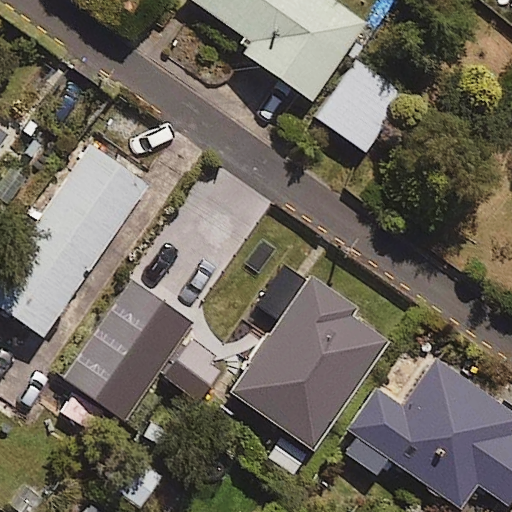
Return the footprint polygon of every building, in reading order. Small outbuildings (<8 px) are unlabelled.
[(356,18),(330,0),(190,0),(238,34),(231,45),(302,95),(356,18)] [(401,93),(352,57),(311,113),(358,148),(401,93)] [(143,180),(89,141),(36,214),(27,208),(0,246),(0,307),(34,332),(143,180)] [(384,333),(304,275),(223,386),(303,444),(384,333)] [(152,376),(97,335),(65,378),(120,418),(152,376)] [(41,368),(5,342),(0,348),(0,395),(14,405),(41,368)] [(342,425),(452,506),(470,482),(495,500),(511,476),(511,414),(432,356),(398,403),(372,384),(342,425)] [(236,463),(209,443),(184,478),(211,498),(236,463)] [(153,473),(127,456),(107,486),(133,503),(153,473)] [(99,511),(87,502),(79,511),(99,511)]
